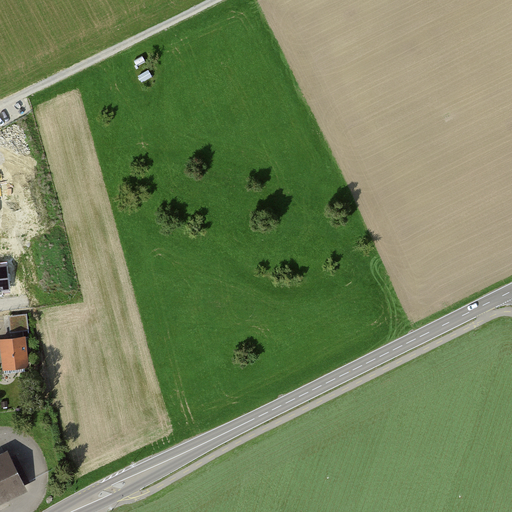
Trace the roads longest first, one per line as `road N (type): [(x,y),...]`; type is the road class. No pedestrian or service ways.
road 1 (tertiary): [(511,293),(68,511)]
road 2 (track): [(0,107),(217,0)]
